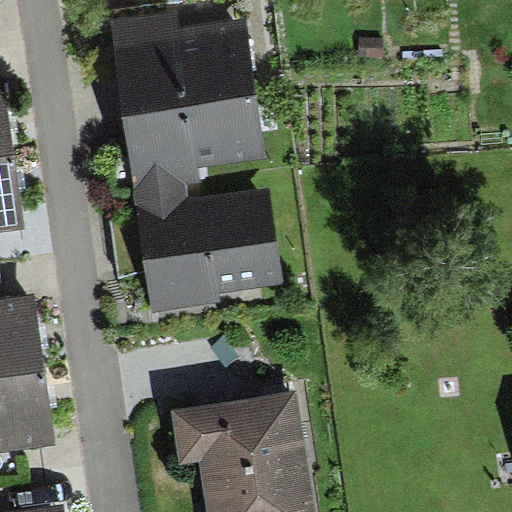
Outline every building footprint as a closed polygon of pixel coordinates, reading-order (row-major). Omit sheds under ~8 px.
[(178,5),(110,14),(135,185),(186,178),(202,175),(200,159),(266,150),(248,11),(180,20),(178,5)] [(7,66),(0,67),(0,219),(28,216),(7,66)] [(186,178),(135,185),(153,310),(222,300),(220,287),(287,277),(273,181),(188,193),(186,178)] [(35,282),(0,287),(0,439),(57,431),(35,282)] [(317,511),(298,379),(172,398),(181,455),(201,452),(209,511),(317,511)] [(0,511),(66,511),(64,496),(0,505),(0,511)]
